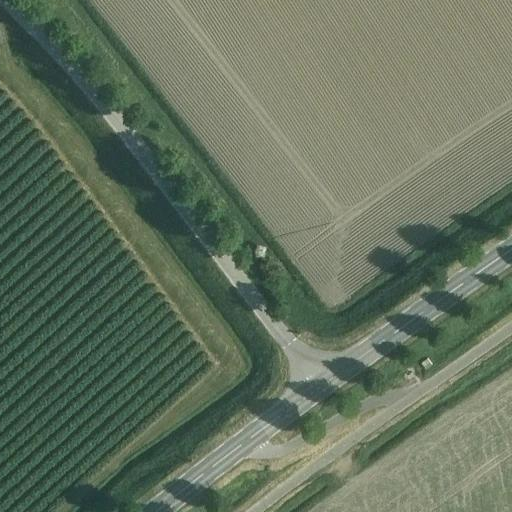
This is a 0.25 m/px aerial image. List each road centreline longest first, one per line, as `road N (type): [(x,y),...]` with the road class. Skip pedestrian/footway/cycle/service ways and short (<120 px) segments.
road 1 (unclassified): [(322,384),(112,116),(8,0)]
road 2 (secondary): [(322,384),(511,248)]
road 3 (secondary): [(159,511),(322,384)]
